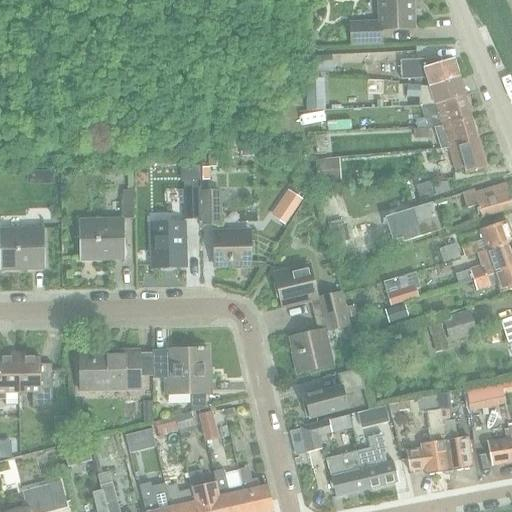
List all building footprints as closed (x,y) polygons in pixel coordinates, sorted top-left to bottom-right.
[(380,30),(414,29),(412,0),(378,0),(379,22),(350,23),(351,45),(381,44),(380,30)] [(330,56),(311,57),(312,69),(331,68),(330,56)] [(430,86),(459,78),(454,59),(442,63),(441,58),(399,61),(400,79),(428,78),(430,86)] [(429,86),(434,103),(464,95),(459,78),(430,86),(429,86)] [(320,79),(307,80),(307,100),(321,100),(320,79)] [(418,84),(407,84),(407,97),(418,97),(418,86),(418,84)] [(441,125),(471,117),(464,95),(434,103),(431,104),(419,105),(425,128),(441,125)] [(441,125),(437,127),(438,130),(443,129),(446,141),(439,143),(441,149),(448,147),(477,139),(471,117),(441,125)] [(426,130),(414,130),(414,139),(426,139),(426,130)] [(317,155),(326,155),(324,135),(316,136),(317,155)] [(466,173),(486,168),(477,139),(448,147),(455,170),(464,167),(466,173)] [(216,151),(208,151),(208,167),(208,168),(216,168),(216,167),(216,151)] [(334,159),(315,161),(317,186),(336,184),(334,159)] [(199,167),(184,167),(184,180),(199,179),(199,167)] [(53,170),(40,171),(41,184),(53,184),(53,170)] [(436,195),(449,191),(446,179),(432,183),(436,195)] [(430,183),(416,187),(420,201),(434,197),(433,195),(430,183)] [(481,218),(511,208),(511,204),(506,183),(475,193),(474,190),(462,194),(466,208),(477,205),(481,218)] [(185,220),(200,219),(200,189),(184,190),(185,220)] [(132,191),(122,192),(123,220),(124,220),(132,220),(132,191)] [(203,224),(220,224),(219,192),(202,192),(203,224)] [(287,193),(271,217),(282,224),(298,200),(287,193)] [(431,203),(413,209),(421,236),(439,230),(431,203)] [(403,242),(421,236),(413,209),(386,218),(393,240),(402,237),(403,242)] [(81,262),(125,261),(124,220),(123,220),(106,221),(106,224),(80,225),(81,262)] [(485,249),(511,241),(511,238),(506,221),(479,230),(482,240),(461,247),(465,256),(485,249)] [(152,268),(186,267),(185,225),(151,225),(152,268)] [(334,244),(347,241),(343,225),(330,228),(334,244)] [(0,234),(0,256),(0,271),(44,270),(43,230),(26,230),(26,234),(0,234)] [(215,267),(250,266),(249,231),(214,232),(215,267)] [(472,279),(511,266),(511,241),(485,249),(490,262),(481,265),(482,266),(456,274),(459,283),(472,279)] [(454,245),(439,250),(444,263),(459,258),(454,245)] [(275,274),(282,308),(316,300),(308,266),(275,274)] [(500,293),(511,289),(511,266),(472,279),(476,291),(479,290),(497,284),(500,293)] [(414,273),(382,283),(386,294),(390,306),(402,302),(418,297),(415,290),(419,288),(414,273)] [(325,315),(345,310),(340,294),(321,298),(325,315)] [(404,304),(384,310),(388,323),(408,317),(404,304)] [(345,310),(325,315),(328,331),(349,326),(345,310)] [(450,341),(474,335),(468,310),(443,317),(450,341)] [(511,317),(500,322),(507,343),(511,341),(511,317)] [(298,372),(331,365),(324,331),(291,339),(298,372)] [(168,350),(151,351),(151,378),(164,378),(164,395),(190,394),(190,412),(205,408),(205,394),(208,393),(207,349),(168,350)] [(80,391),(140,390),(139,352),(79,353),(80,391)] [(0,399),(5,400),(5,406),(17,406),(17,393),(19,393),(18,353),(11,353),(11,358),(0,358),(0,399)] [(25,353),(18,353),(19,393),(32,393),(32,405),(52,405),(51,371),(40,371),(40,358),(25,358),(25,353)] [(366,388),(361,368),(337,374),(340,385),(304,395),(306,404),(302,405),(306,418),(309,417),(310,419),(350,408),(346,393),(366,388)] [(448,392),(437,394),(437,396),(439,410),(449,408),(451,408),(448,392)] [(437,396),(418,399),(420,414),(427,413),(439,411),(439,410),(437,396)] [(418,399),(408,401),(408,403),(409,409),(410,415),(420,414),(418,399)] [(151,402),(142,402),(143,424),(151,423),(151,402)] [(408,403),(389,407),(392,419),(401,417),(400,411),(409,409),(408,403)] [(385,406),(371,409),(375,425),(389,421),(385,406)] [(439,411),(441,422),(451,421),(449,408),(439,410),(439,411)] [(211,411),(200,413),(206,439),(216,436),(211,411)] [(429,424),(441,422),(439,411),(427,413),(429,424)] [(189,414),(174,417),(177,427),(178,431),(193,427),(189,414)] [(174,417),(159,421),(162,431),(177,427),(174,417)] [(448,472),(472,468),(468,437),(457,438),(454,420),(451,421),(441,422),(448,472)] [(307,453),(319,450),(316,436),(330,433),(328,421),(301,428),(307,453)] [(424,469),(425,475),(448,472),(441,422),(429,424),(432,442),(420,444),(421,449),(405,451),(408,471),(424,469)] [(67,430),(54,431),(54,443),(67,442),(67,430)] [(138,433),(125,436),(129,454),(142,451),(138,433)] [(0,436),(0,448),(14,445),(11,434),(0,436)] [(367,488),(398,481),(393,461),(386,463),(384,453),(386,453),(381,434),(367,438),(369,448),(358,451),(367,488)] [(492,465),(511,461),(511,438),(488,442),(492,465)] [(29,460),(47,455),(43,443),(26,449),(29,460)] [(326,459),(335,496),(367,488),(358,451),(326,459)] [(1,456),(5,474),(24,470),(20,452),(1,456)] [(80,468),(86,487),(97,483),(91,465),(80,468)] [(260,487),(258,479),(253,480),(250,468),(239,471),(244,491),(248,511),(272,511),(274,511),(268,485),(260,487)] [(198,511),(222,511),(219,496),(215,481),(204,483),(200,469),(189,472),(192,486),(193,488),(196,501),(198,511)] [(224,470),(213,472),(214,476),(215,481),(219,496),(222,511),(248,511),(244,491),(236,492),(234,484),(228,485),(225,474),(224,470)] [(109,472),(98,474),(100,483),(102,490),(104,494),(108,511),(118,511),(111,480),(109,472)] [(48,511),(55,510),(67,507),(60,481),(22,492),(27,508),(13,511),(48,511)] [(151,482),(139,485),(145,511),(172,511),(171,507),(168,492),(167,487),(166,483),(152,487),(151,482)] [(172,511),(198,511),(196,501),(193,488),(179,491),(177,484),(167,487),(168,492),(171,507),(172,511)] [(107,511),(102,490),(93,492),(97,511),(107,511)]
